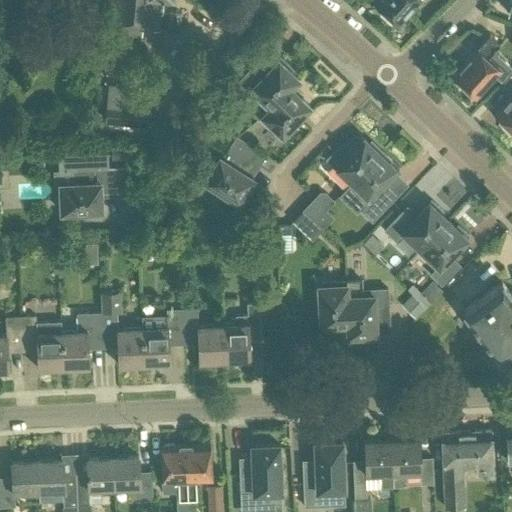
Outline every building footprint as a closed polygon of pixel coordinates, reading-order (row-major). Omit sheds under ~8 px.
[(106,0),(104,23),(110,24),(109,31),(142,35),(143,27),(180,31),(182,12),(162,10),(163,0),(106,0)] [(386,14),(386,17),(391,22),(394,21),(397,23),(417,0),(378,0),(375,4),(386,14)] [(468,60),(454,75),(461,82),(461,87),(468,94),(472,92),(473,93),(493,73),(496,69),(504,76),(511,67),(497,53),(492,49),(494,47),(497,44),(487,35),(474,48),(467,56),(468,60)] [(259,117),(292,83),(298,77),(289,68),(291,66),(280,55),(256,79),(246,70),(234,82),(244,92),(239,98),(259,117)] [(292,83),(259,117),(267,124),(270,121),(282,133),(309,104),(300,95),(302,92),(292,83)] [(131,124),(143,125),(145,106),(133,105),(134,90),(109,87),(107,102),(105,121),(131,124)] [(511,91),(509,95),(510,98),(495,114),(505,123),(502,126),(511,135),(511,134),(511,91)] [(328,156),(351,179),(381,148),(371,138),(368,141),(359,132),(345,146),(342,142),(328,156)] [(230,146),(250,159),(256,150),(235,137),(230,146)] [(113,158),(129,158),(128,145),(112,146),(113,158)] [(243,170),(250,159),(230,146),(223,157),(219,155),(204,179),(208,181),(206,184),(219,193),(221,190),(241,202),(249,189),(246,187),(253,177),(243,170)] [(381,148),(351,179),(370,197),(360,208),(371,218),(394,195),(383,186),(399,170),(389,161),(392,158),(381,148)] [(60,182),(61,210),(81,209),(81,213),(97,212),(97,208),(101,208),(100,194),(126,193),(125,165),(107,166),(107,152),(59,154),(59,168),(72,167),(73,181),(60,182)] [(314,197),(313,197),(313,198),(312,198),(303,208),(323,227),(334,216),(324,207),(314,197)] [(402,229),(419,246),(447,217),(440,211),(442,208),(431,197),(412,217),(402,208),(384,227),(395,237),(402,229)] [(322,228),(323,227),(303,208),(293,219),(313,238),(322,228)] [(447,217),(419,246),(417,249),(435,267),(430,272),(441,282),(459,262),(450,253),(469,233),(457,222),(455,225),(447,217)] [(292,252),(291,226),(278,227),(279,253),(292,252)] [(196,239),(213,239),(212,228),(196,229),(196,239)] [(242,229),(224,230),(224,246),(243,245),(242,229)] [(127,231),(114,232),(114,247),(127,246),(127,231)] [(156,248),(155,233),(143,234),(144,249),(156,248)] [(47,237),(48,253),(58,252),(58,237),(47,237)] [(481,272),(471,262),(429,306),(440,316),(481,272)] [(345,278),(347,325),(348,334),(360,333),(360,337),(376,336),(374,305),(388,304),(387,286),(372,287),(372,293),(362,293),(361,277),(345,278)] [(347,325),(345,278),(322,279),(322,283),(318,283),(320,323),(333,322),(333,326),(347,325)] [(443,288),(432,279),(421,291),(431,301),(443,288)] [(465,308),(475,322),(499,353),(511,342),(511,292),(503,280),(465,308)] [(102,310),(103,344),(118,343),(119,363),(144,362),(143,325),(118,326),(117,314),(122,313),(121,294),(101,295),(102,310)] [(416,317),(425,308),(410,294),(402,303),(416,317)] [(235,321),(224,321),(226,358),(250,357),(249,337),(262,337),(260,301),(247,301),(248,312),(237,312),(234,315),(235,321)] [(182,307),(184,340),(198,340),(199,360),(226,358),(224,321),(199,323),(199,306),(182,307)] [(142,317),(143,325),(144,362),(170,361),(169,341),(184,340),(182,307),(167,307),(167,316),(142,317)] [(103,344),(102,310),(76,311),(77,328),(61,329),(63,366),(89,365),(88,345),(103,344)] [(63,366),(61,329),(61,318),(36,319),(36,313),(21,314),(22,348),(37,347),(38,367),(63,366)] [(6,332),(0,332),(0,368),(8,368),(7,349),(22,348),(21,314),(5,315),(6,332)] [(467,429),(469,466),(477,466),(477,474),(494,473),(492,428),(467,429)] [(469,466),(467,429),(442,430),(445,506),(465,505),(464,474),(461,474),(461,467),(469,466)] [(305,504),(319,503),(319,488),(345,486),(342,439),(336,439),(336,435),(321,436),(321,439),(315,440),(316,473),(303,474),(305,504)] [(392,438),(394,486),(407,486),(407,471),(420,471),(421,479),(433,478),(432,456),(420,457),(419,437),(392,438)] [(394,486),(392,438),(365,439),(366,459),(353,460),(354,500),(368,499),(367,473),(380,472),(381,487),(394,486)] [(279,441),(252,443),(253,468),(250,471),(240,471),(242,507),(256,506),(256,501),(282,499),(279,441)] [(186,444),(188,498),(197,498),(196,477),(210,476),(209,443),(186,444)] [(188,498),(186,444),(162,445),(163,493),(179,492),(179,498),(188,498)] [(113,455),(114,486),(139,485),(139,499),(152,498),(151,469),(139,469),(139,454),(113,455)] [(88,472),(76,472),(77,511),(91,511),(91,503),(100,502),(99,487),(114,486),(113,455),(87,456),(88,472)] [(63,457),(38,458),(40,490),(40,501),(64,500),(64,507),(60,507),(60,511),(77,511),(76,472),(64,473),(63,457)] [(12,476),(1,476),(2,505),(15,505),(15,491),(40,490),(38,458),(11,459),(12,476)] [(208,486),(209,511),(221,511),(220,485),(208,486)]
